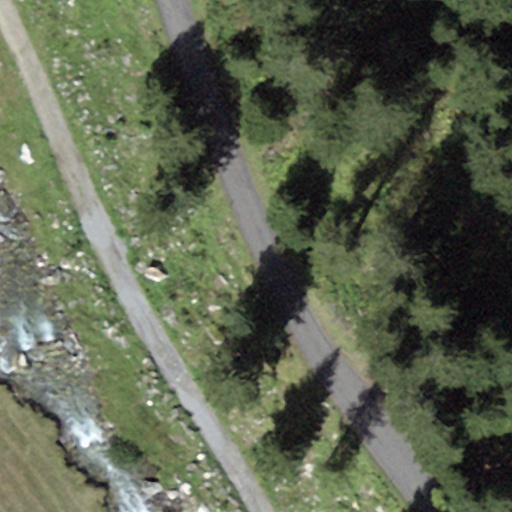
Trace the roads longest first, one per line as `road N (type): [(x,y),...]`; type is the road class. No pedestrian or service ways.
road 1 (tertiary): [(166,0),(265,252),(364,434),(428,511)]
road 2 (track): [(0,2),(130,294),(261,511)]
